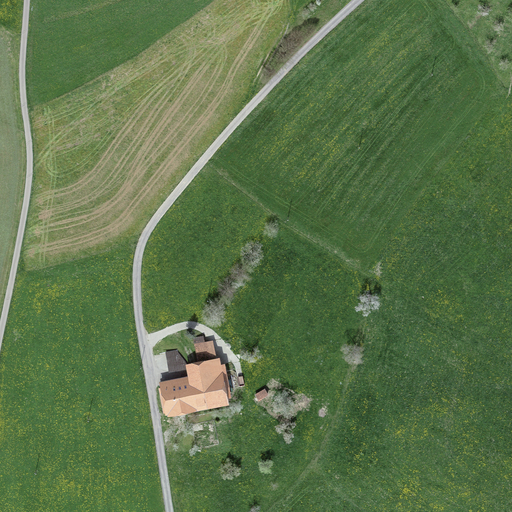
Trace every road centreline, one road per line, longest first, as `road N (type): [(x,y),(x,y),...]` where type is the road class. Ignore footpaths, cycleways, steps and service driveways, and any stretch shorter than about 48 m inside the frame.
road 1 (unclassified): [(169,511),(138,315),(141,245),(177,190),(291,58),(356,0)]
road 2 (unclassified): [(0,334),(30,162),(22,72),(27,0)]
